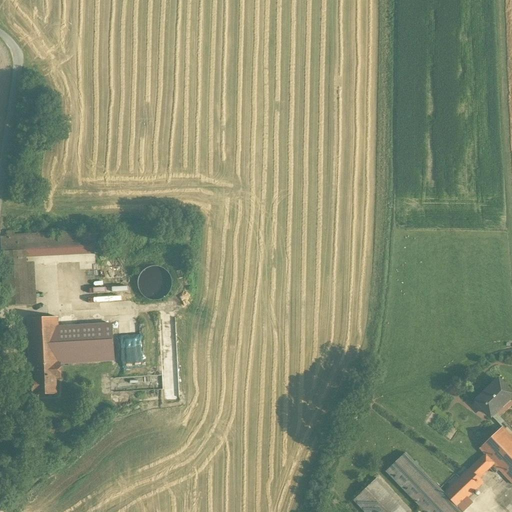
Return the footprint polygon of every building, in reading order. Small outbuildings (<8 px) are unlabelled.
[(94,233),(1,238),(4,306),(28,305),(26,265),(95,261),(94,233)] [(171,290),(172,283),(170,277),(167,271),(161,267),(154,266),(148,268),(142,271),(139,277),(138,284),(139,290),(143,296),(148,299),(155,300),(161,299),(167,295),(171,290)] [(56,317),(29,319),(28,318),(27,319),(29,365),(35,365),(60,364),(60,357),(73,356),(73,362),(112,360),(110,325),(72,327),(71,317),(57,317),(56,317)] [(179,328),(164,329),(166,397),(182,396),(179,328)] [(60,364),(35,365),(35,381),(34,381),(32,382),(32,389),(34,391),(36,391),(36,395),(56,394),(55,377),(60,377),(60,364)] [(511,393),(498,379),(476,400),(491,416),(491,415),(511,395),(511,393)] [(511,437),(491,415),(491,416),(502,427),(481,447),(480,448),(485,454),(499,469),(511,482),(511,437)] [(429,478),(405,453),(386,471),(410,497),(429,478)] [(485,454),(444,494),(457,507),(483,482),(478,478),(489,468),(494,473),(499,469),(485,454)] [(444,494),(429,478),(410,497),(424,511),(461,511),(457,507),(444,494)] [(407,511),(376,479),(354,500),(366,511),(407,511)]
